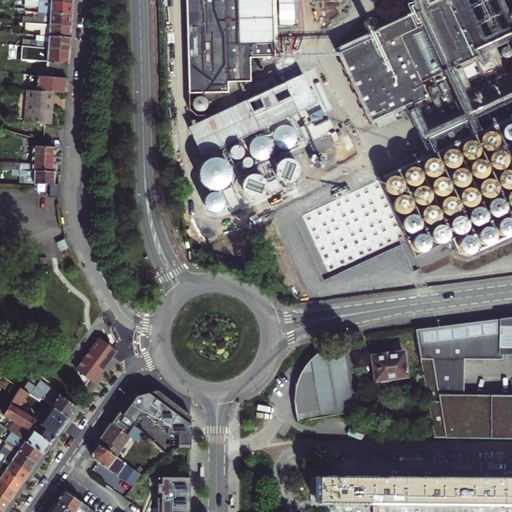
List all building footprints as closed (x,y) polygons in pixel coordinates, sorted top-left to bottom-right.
[(40,12),(72,14),(72,3),(61,3),(61,1),(50,1),(50,2),(41,1),(24,0),(24,6),(33,6),(40,7),(40,12)] [(185,0),(188,93),(189,93),(228,92),(227,82),(250,81),(250,57),(275,57),(274,43),(277,43),(277,28),(275,0),(185,0)] [(286,0),(296,15),(279,26),(295,51),(348,16),(337,0),(286,0)] [(511,0),(509,0),(507,1),(511,7),(511,13),(509,15),(501,0),(438,0),(336,48),(370,124),(427,97),(420,82),(511,38),(511,101),(479,117),(482,123),(484,122),(488,129),(471,137),(462,118),(428,134),(437,153),(426,158),(423,150),(404,159),(407,166),(379,180),(405,237),(472,206),(481,226),(511,211),(511,0)] [(60,25),(71,25),(72,14),(40,12),(34,12),(34,18),(23,17),(22,22),(25,23),(49,24),(49,23),(60,23),(60,25)] [(370,19),(369,19),(368,19),(366,19),(365,20),(364,21),(364,22),(364,23),(364,24),(364,25),(365,26),(365,27),(366,27),(367,27),(369,27),(370,27),(371,27),(372,25),(372,24),(373,23),(372,22),(372,21),(371,20),(370,19)] [(40,35),(70,37),(71,25),(60,25),(60,23),(49,23),(49,24),(25,23),(25,29),(40,30),(40,35)] [(58,50),(69,50),(70,37),(40,35),(37,35),(36,41),(22,40),(22,46),(36,47),(47,48),(47,47),(58,48),(58,50)] [(47,61),(46,71),(61,71),(61,62),(68,63),(69,50),(58,50),(58,48),(47,47),(47,48),(36,47),(24,47),(23,53),(35,54),(35,60),(47,61)] [(310,69),(214,131),(251,188),(336,134),(330,124),(333,122),(326,111),(333,106),(329,101),(330,100),(310,69)] [(496,72),(494,71),(491,71),(489,71),(487,72),(485,73),(483,75),(482,78),(481,80),(481,83),(482,85),(484,87),(485,89),(488,90),(490,91),(493,91),(495,90),(497,89),(499,87),(500,85),(501,83),(501,80),(501,78),(500,76),(498,74),(496,72)] [(53,92),(66,93),(67,78),(33,75),(30,75),(28,90),(32,90),(53,92)] [(24,119),(24,122),(50,124),(53,92),(32,90),(28,90),(27,90),(26,93),(19,92),(17,118),(24,119)] [(204,97),(202,96),(200,96),(198,96),(196,97),(195,98),(194,100),(193,101),(192,103),(192,105),(193,107),(194,109),(195,110),(197,111),(199,112),(201,112),(203,111),(205,110),(206,109),(207,107),(208,105),(208,103),(208,101),(207,100),(205,98),(204,97)] [(32,164),(4,163),(4,169),(11,170),(54,172),(55,147),(33,146),(32,164)] [(176,189),(184,187),(179,161),(172,166),(176,189)] [(11,170),(11,175),(19,176),(23,176),(23,183),(50,184),(50,185),(49,197),(58,198),(59,184),(53,184),(54,172),(11,170)] [(58,246),(67,242),(65,237),(56,242),(58,246)] [(61,252),(70,247),(67,242),(58,246),(61,252)] [(511,315),(504,317),(503,352),(511,352),(511,315)] [(503,352),(504,317),(415,330),(434,437),(511,437),(511,393),(463,392),(464,357),(503,358),(503,352)] [(97,341),(95,342),(94,343),(75,369),(85,386),(90,379),(94,382),(116,351),(112,348),(116,343),(111,333),(107,335),(110,341),(107,345),(102,341),(101,341),(100,340),(98,340),(97,341)] [(297,421),(353,411),(354,416),(366,414),(352,336),(341,338),(341,340),(321,350),(314,355),(309,360),(304,366),(300,372),(295,382),(295,387),(294,401),(297,421)] [(389,378),(406,376),(403,352),(393,353),(393,352),(374,354),(375,356),(372,356),(375,380),(381,379),(381,382),(390,381),(389,378)] [(52,407),(67,418),(76,406),(40,380),(36,386),(29,381),(23,390),(39,400),(41,398),(52,407)] [(9,392),(15,396),(20,388),(14,384),(9,392)] [(29,428),(50,443),(67,418),(52,407),(40,424),(34,419),(35,418),(27,413),(32,404),(35,406),(39,400),(23,390),(20,388),(15,396),(6,409),(3,414),(2,415),(9,419),(13,422),(27,430),(29,428)] [(131,397),(110,424),(127,436),(134,426),(141,416),(146,416),(152,421),(156,421),(156,425),(160,428),(167,428),(167,434),(178,435),(178,449),(190,449),(190,415),(157,390),(131,397)] [(9,419),(4,426),(8,429),(13,422),(9,419)] [(13,433),(42,453),(50,443),(29,428),(27,430),(13,422),(8,429),(13,433)] [(96,443),(115,457),(129,436),(136,441),(143,433),(134,426),(127,436),(110,424),(96,443)] [(19,451),(36,463),(42,453),(13,433),(6,443),(7,443),(19,451)] [(19,451),(7,443),(0,453),(4,456),(12,460),(29,472),(36,463),(19,451)] [(90,451),(92,459),(125,482),(117,493),(124,498),(140,475),(115,457),(96,443),(90,451)] [(0,460),(0,466),(5,470),(23,482),(29,472),(12,460),(4,456),(1,461),(0,460)] [(0,480),(16,492),(23,482),(5,470),(0,466),(0,480)] [(317,502),(511,504),(511,476),(470,476),(466,476),(420,476),(417,476),(317,475),(317,502)] [(157,494),(157,511),(189,511),(190,477),(157,477),(157,494)] [(0,494),(10,501),(16,492),(0,480),(0,494)] [(63,490),(55,502),(70,511),(92,511),(93,511),(63,490)] [(0,509),(3,511),(10,501),(0,494),(0,509)] [(70,511),(55,502),(48,511),(70,511)]
